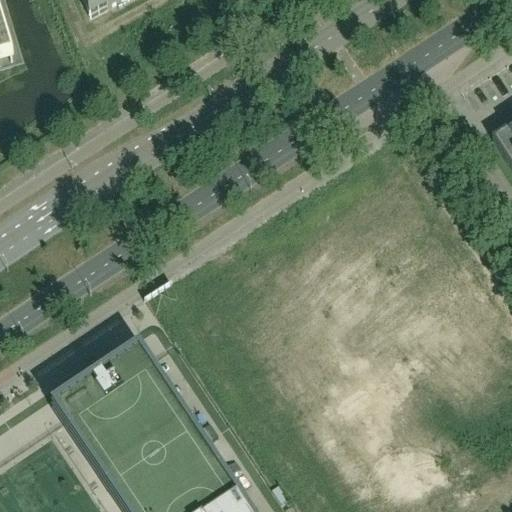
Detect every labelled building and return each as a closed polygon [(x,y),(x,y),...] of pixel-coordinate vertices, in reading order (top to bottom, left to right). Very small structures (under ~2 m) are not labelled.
[(0,0),(0,70),(14,66),(0,19),(0,0),(81,0),(90,21),(107,12),(108,12),(128,0),(0,0)] [(511,131),(493,144),(511,173),(511,131)] [(276,315),(312,383),(391,341),(407,371),(422,363),(394,311),(451,281),(406,196),(261,273),(256,265),(243,272),(258,301),(214,324),(237,367),(265,352),(252,328),(276,315)] [(242,511),(146,367),(62,424),(121,511),(242,511)] [(261,373),(247,383),(289,443),(326,418),(305,388),(293,396),(282,380),(271,388),(261,373)]
